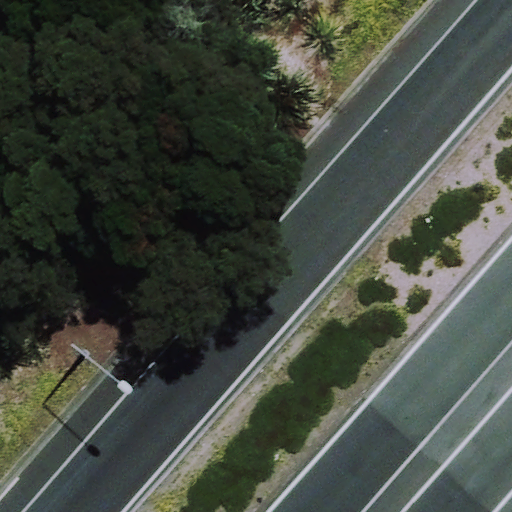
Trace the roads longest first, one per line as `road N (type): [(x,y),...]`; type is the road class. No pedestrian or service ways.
road 1 (tertiary): [(66,511),(511,10)]
road 2 (tertiary): [(511,376),(382,511)]
